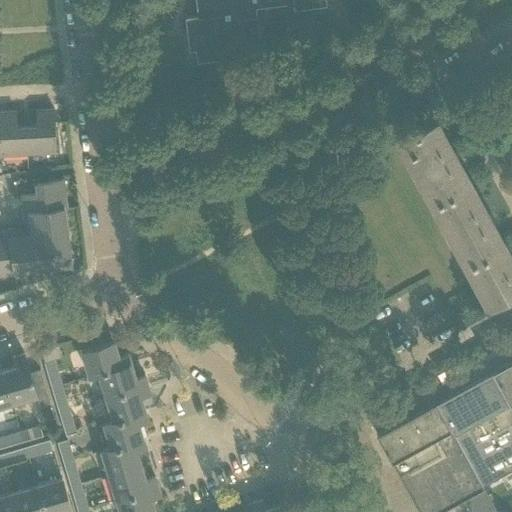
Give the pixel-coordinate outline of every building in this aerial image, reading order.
[(196,0),(198,15),(185,17),(189,51),(195,50),(197,62),(229,57),(229,52),(247,49),(260,48),(255,7),(292,2),(293,9),(326,5),(325,0),(196,0)] [(36,126),(26,126),(28,154),(56,152),(54,109),(35,110),(36,126)] [(16,111),(0,112),(0,152),(0,155),(28,154),(26,126),(17,127),(16,111)] [(398,139),(434,205),(472,185),(436,119),(398,139)] [(21,235),(20,230),(0,232),(0,275),(15,274),(15,272),(47,268),(47,260),(70,257),(64,208),(66,208),(63,179),(35,182),(37,192),(21,194),(25,224),(30,223),(32,234),(21,235)] [(434,205),(470,271),(508,250),(472,185),(434,205)] [(511,258),(508,250),(470,271),(488,304),(511,290),(511,258)] [(82,350),(89,374),(131,362),(128,353),(118,356),(114,340),(82,350)] [(18,365),(3,369),(12,402),(37,394),(40,404),(49,401),(39,369),(30,372),(25,352),(15,355),(18,365)] [(55,359),(44,363),(49,382),(60,379),(55,359)] [(511,360),(493,371),(494,373),(511,406),(511,360)] [(99,372),(106,396),(148,383),(145,374),(135,377),(131,362),(89,374),(89,375),(99,372)] [(0,405),(12,402),(3,369),(0,369),(0,405)] [(511,406),(494,373),(437,404),(484,490),(485,489),(511,474),(511,406)] [(148,383),(106,396),(111,411),(114,419),(114,420),(145,410),(141,396),(150,393),(148,383)] [(62,384),(51,387),(56,405),(67,401),(62,384)] [(436,402),(377,434),(394,465),(419,511),(443,511),(464,501),(469,511),(496,511),(484,490),(437,404),(436,402)] [(101,449),(101,450),(143,437),(139,423),(148,420),(145,410),(104,423),(111,446),(101,449)] [(70,411),(59,414),(65,435),(76,432),(70,411)] [(39,426),(21,431),(24,441),(42,436),(39,426)] [(21,431),(1,436),(4,447),(24,441),(21,431)] [(101,450),(108,474),(141,464),(136,450),(146,447),(143,437),(101,450)] [(68,439),(57,442),(63,462),(74,458),(68,439)] [(50,440),(29,446),(32,456),(53,450),(50,440)] [(22,449),(1,455),(4,465),(24,459),(22,449)] [(75,462),(64,466),(70,486),(81,482),(75,462)] [(108,474),(116,498),(158,486),(155,476),(145,479),(141,464),(108,474)] [(61,477),(36,484),(44,511),(58,511),(70,509),(61,477)] [(81,482),(70,486),(76,505),(87,502),(81,482)] [(44,511),(36,484),(12,491),(18,511),(44,511)] [(158,486),(116,498),(119,511),(154,511),(151,498),(160,495),(158,486)] [(18,511),(12,491),(0,494),(0,511),(18,511)] [(262,499),(253,502),(255,511),(282,511),(280,504),(265,508),(262,499)] [(245,511),(255,511),(253,502),(243,504),(245,511)]
